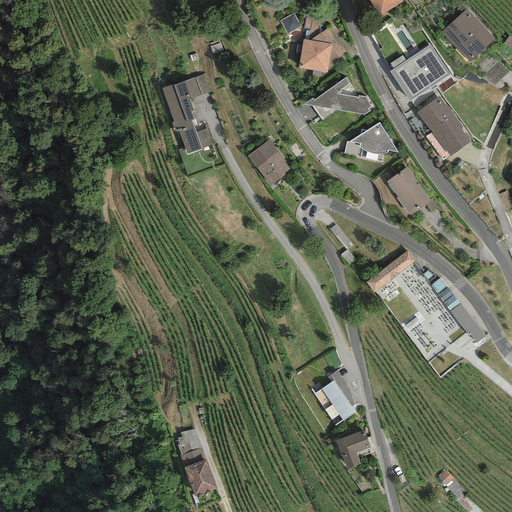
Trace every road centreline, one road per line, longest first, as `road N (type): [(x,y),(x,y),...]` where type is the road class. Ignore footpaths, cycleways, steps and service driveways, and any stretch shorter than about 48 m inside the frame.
road 1 (tertiary): [(395,511),(339,275),(306,216),(322,201),(372,225)]
road 2 (tertiary): [(511,279),(399,123),(342,0)]
road 3 (residential): [(372,225),(368,193),(331,166),(276,85),(238,12),(242,0)]
road 4 (tertiary): [(372,225),(449,272),(511,356)]
road 5 (residential): [(511,244),(483,161),(511,94)]
